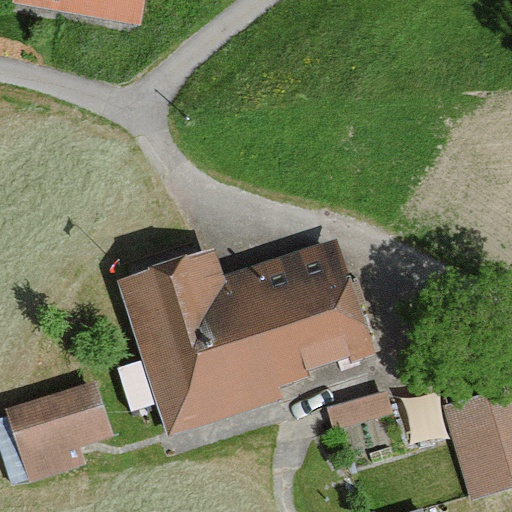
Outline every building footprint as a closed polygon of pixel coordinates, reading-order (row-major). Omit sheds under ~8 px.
[(10,0),(9,5),(142,34),(149,0),(10,0)] [(210,262),(124,288),(171,442),(287,406),(283,392),(367,366),(336,266),(222,301),(210,262)] [(411,439),(451,429),(439,387),(399,398),(411,439)] [(108,390),(8,420),(29,488),(77,473),(71,451),(122,436),(108,390)] [(336,415),(392,414),(392,392),(335,394),(336,415)] [(511,396),(448,414),(473,503),(511,492),(511,396)]
